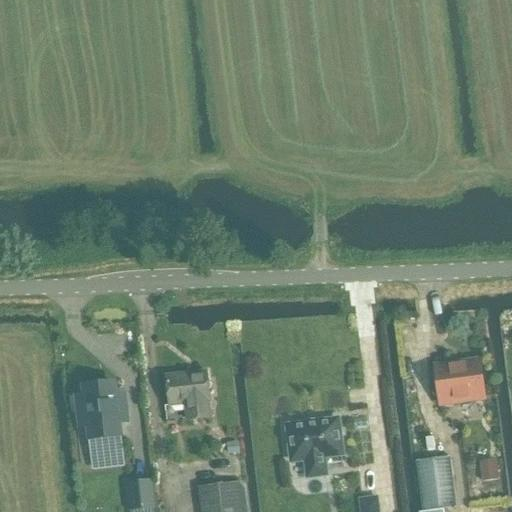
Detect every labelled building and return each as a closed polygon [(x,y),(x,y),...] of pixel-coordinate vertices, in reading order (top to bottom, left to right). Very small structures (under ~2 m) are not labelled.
[(435,369),(440,404),(484,398),(479,363),(435,369)] [(206,373),(166,378),(169,408),(185,406),(187,421),(210,419),(209,403),(206,373)] [(77,399),(80,427),(89,426),(93,459),(121,456),(117,423),(126,422),(125,416),(124,416),(123,405),(124,405),(123,394),(114,395),(113,384),(84,388),(85,398),(77,399)] [(338,422),(289,428),(293,462),(307,461),(309,478),(326,476),(323,455),(342,452),(338,422)] [(225,445),(226,456),(238,455),(237,443),(225,445)] [(449,459),(415,463),(421,511),(455,508),(449,459)] [(480,462),(482,483),(498,481),(495,460),(480,462)] [(150,482),(128,485),(131,511),(153,508),(150,482)] [(201,511),(241,511),(238,485),(199,490),(201,511)] [(379,511),(377,498),(358,500),(359,511),(379,511)]
